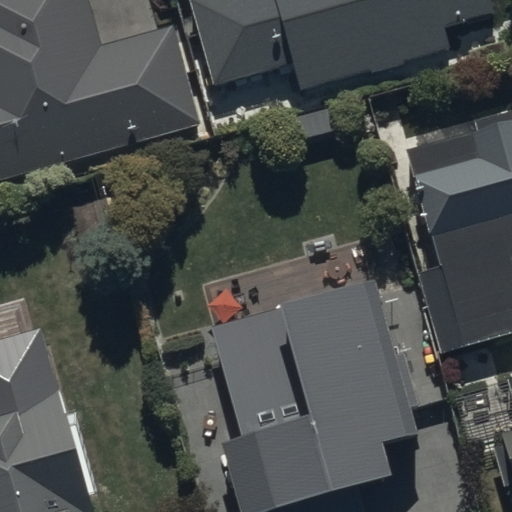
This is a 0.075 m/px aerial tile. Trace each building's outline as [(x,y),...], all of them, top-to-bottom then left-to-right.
[(0,0),(0,187),(203,130),(175,33),(102,53),(86,0),(0,0)] [(496,18),(490,0),(197,0),(191,2),(217,92),(295,70),(303,97),(451,56),(444,33),(496,18)] [(511,131),(409,160),(442,275),(420,281),(443,362),(511,342),(511,131)] [(212,337),(244,452),(226,457),(241,511),(363,511),(361,504),(398,493),(389,461),(427,451),(381,290),(212,337)] [(0,511),(70,511),(68,502),(88,496),(42,329),(0,340),(0,511)]
